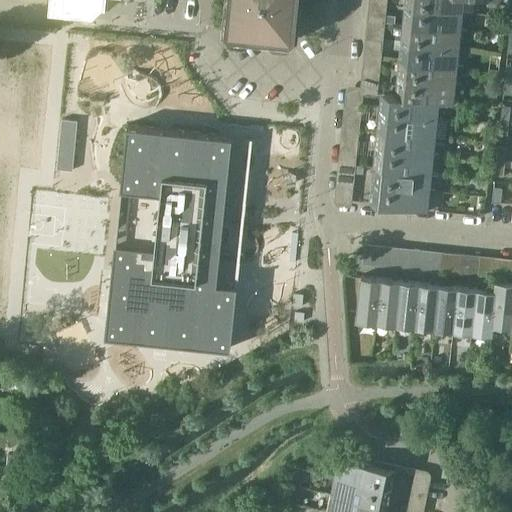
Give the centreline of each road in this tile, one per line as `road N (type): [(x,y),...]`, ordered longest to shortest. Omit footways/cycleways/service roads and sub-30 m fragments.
road 1 (residential): [(318,216),(511,238)]
road 2 (residential): [(331,81),(229,73),(204,36)]
road 3 (residential): [(318,216),(331,81)]
